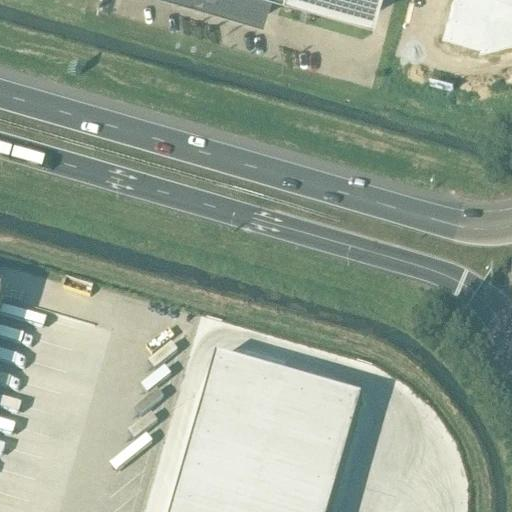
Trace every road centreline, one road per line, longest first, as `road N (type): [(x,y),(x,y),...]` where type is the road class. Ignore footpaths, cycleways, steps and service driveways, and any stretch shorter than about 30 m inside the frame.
road 1 (motorway): [(417,217),(0,95)]
road 2 (trunk): [(237,215),(444,276),(474,294),(511,340)]
road 3 (motorway): [(0,146),(237,215)]
road 4 (unknown): [(207,0),(271,21),(363,36),(379,29),(393,0)]
